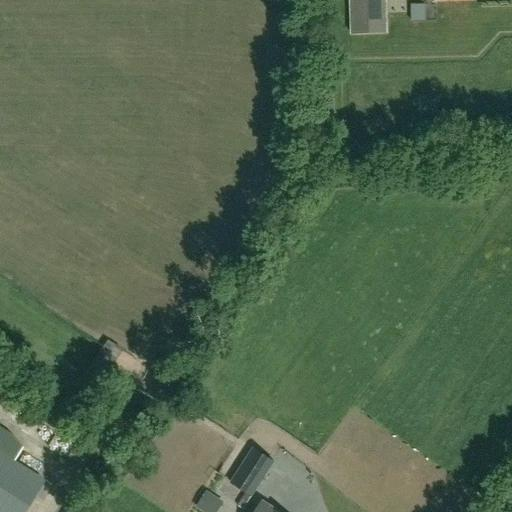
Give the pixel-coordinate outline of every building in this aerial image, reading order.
[(350,0),(352,35),(386,33),(384,0),(350,0)] [(428,13),(427,0),(416,0),(417,14),(428,13)] [(106,342),(91,362),(58,408),(50,403),(41,417),(60,430),(69,416),(99,372),(103,375),(120,353),(106,342)] [(59,449),(66,436),(47,427),(40,440),(59,449)] [(253,449),(231,483),(246,493),(238,506),(243,509),(274,462),(253,449)] [(0,453),(0,511),(23,511),(43,480),(0,453)] [(200,504),(211,511),(220,511),(230,499),(212,487),(200,504)] [(277,511),(263,502),(255,511),(277,511)]
